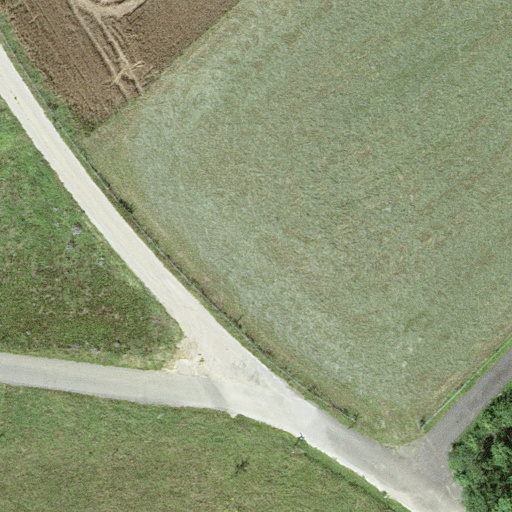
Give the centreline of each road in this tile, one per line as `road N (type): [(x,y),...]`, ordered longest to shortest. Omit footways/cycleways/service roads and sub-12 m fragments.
road 1 (track): [(0,26),(148,260),(259,402)]
road 2 (track): [(0,369),(259,402)]
road 3 (track): [(259,402),(363,458),(437,511)]
